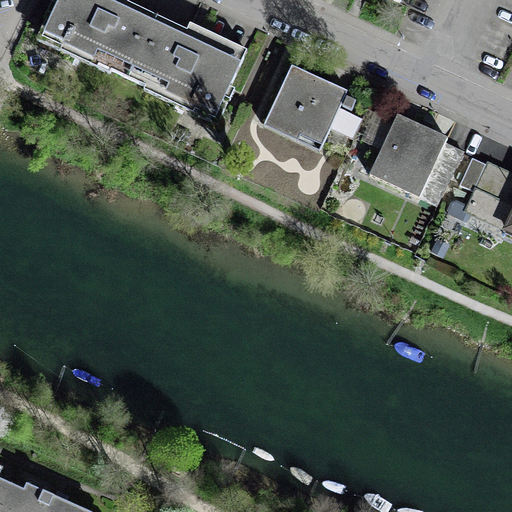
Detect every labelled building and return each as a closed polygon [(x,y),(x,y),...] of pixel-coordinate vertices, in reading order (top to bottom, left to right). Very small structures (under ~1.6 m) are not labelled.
[(143,1),(139,0),(72,0),(50,52),(111,78),(118,62),(186,92),(178,108),(232,132),(265,57),(200,28),(196,36),(139,10),(143,1)] [(377,0),(400,10),(404,0),(377,0)] [(359,99),(301,72),(272,133),(330,160),(359,99)] [(458,144),(400,120),(374,184),(433,207),(458,144)] [(511,182),(493,174),(471,221),(511,240),(511,182)] [(0,508),(15,475),(0,468),(0,508)] [(97,511),(15,475),(0,508),(0,511),(97,511)]
